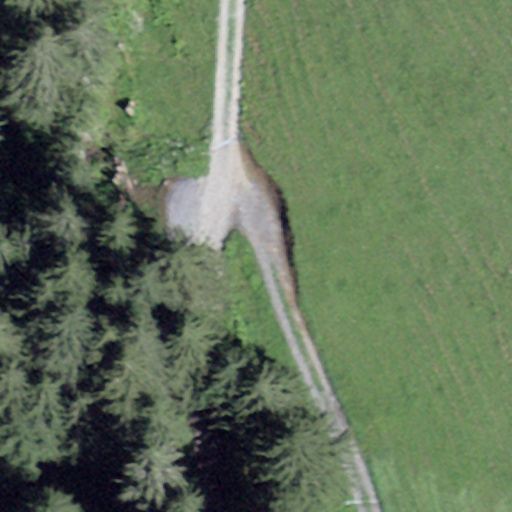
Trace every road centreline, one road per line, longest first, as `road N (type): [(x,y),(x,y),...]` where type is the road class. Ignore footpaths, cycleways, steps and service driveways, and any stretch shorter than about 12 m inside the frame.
road 1 (track): [(235,0),(200,511)]
road 2 (track): [(222,192),(260,225),(370,511)]
